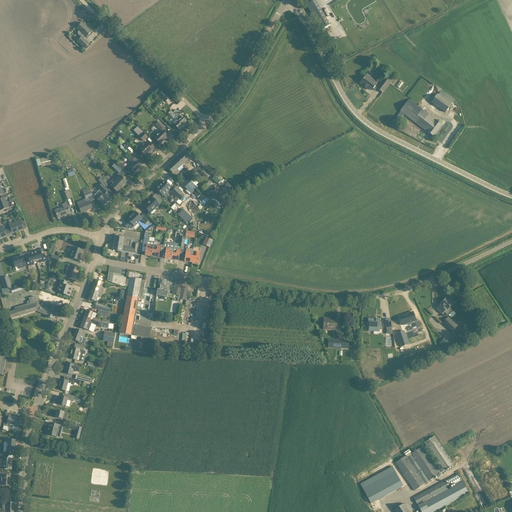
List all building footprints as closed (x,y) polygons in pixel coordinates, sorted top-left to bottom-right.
[(322,29),(329,25),(315,0),(314,0),(312,1),(306,5),(320,30),(322,29)] [(345,0),(359,28),(372,22),(360,0),(345,0)] [(330,7),(344,31),(352,26),(338,2),(330,7)] [(82,23),(77,29),(79,31),(78,32),(78,34),(81,38),(78,41),(85,48),(89,44),(84,39),(86,37),(86,38),(91,32),(82,23)] [(366,76),(363,79),(360,83),(366,88),(366,87),(371,91),(375,86),(377,87),(377,88),(382,93),(385,89),(389,83),(384,79),(379,85),(366,76)] [(437,94),(431,103),(445,113),(451,104),(454,99),(441,90),(438,95),(437,94)] [(170,98),(163,91),(158,95),(165,102),(170,98)] [(409,100),(403,107),(400,111),(433,137),(436,133),(442,125),(409,100)] [(176,127),(179,130),(188,122),(183,117),(182,118),(175,111),(173,113),(171,111),(168,113),(173,118),(175,116),(178,118),(175,121),(173,123),(176,127)] [(161,131),(164,127),(159,122),(155,125),(161,131)] [(162,131),(154,138),(160,144),(168,137),(162,131)] [(143,142),(148,137),(143,132),(139,137),(143,142)] [(145,143),(139,149),(145,156),(148,153),(149,155),(155,149),(148,142),(146,144),(145,143)] [(178,169),(182,166),(186,171),(192,165),(187,161),(190,158),(188,156),(185,152),(167,168),(171,171),(176,176),(180,172),(178,169)] [(121,163),(117,167),(121,171),(122,170),(127,175),(130,171),(131,170),(135,173),(138,169),(141,167),(136,162),(135,161),(137,159),(133,155),(131,158),(130,159),(129,160),(131,162),(125,167),(121,163)] [(47,157),(39,159),(41,166),(41,167),(45,166),(45,163),(48,162),(48,159),(47,157)] [(215,171),(197,157),(194,161),(202,167),(202,168),(212,176),(215,171)] [(114,164),(112,167),(119,173),(117,175),(120,177),(116,181),(122,187),(127,182),(122,177),(121,176),(122,176),(119,173),(121,171),(117,167),(114,164)] [(223,178),(216,173),(214,176),(214,177),(220,181),(223,178)] [(98,181),(103,186),(105,187),(108,185),(101,178),(99,181),(98,181)] [(187,178),(181,184),(191,194),(197,188),(187,178)] [(198,184),(193,178),(190,181),(195,186),(198,184)] [(110,183),(108,185),(110,188),(111,187),(117,192),(122,187),(116,181),(114,179),(110,183)] [(156,189),(163,196),(166,193),(167,194),(170,191),(169,190),(171,187),(164,181),(156,189)] [(106,197),(104,195),(108,191),(101,185),(100,186),(101,188),(100,189),(100,190),(94,196),(98,201),(100,203),(104,206),(109,201),(105,198),(106,197)] [(178,199),(180,201),(185,196),(183,194),(177,188),(176,187),(171,192),(178,199)] [(92,208),(88,198),(92,197),(89,188),(83,191),(86,199),(85,200),(77,203),(81,213),(92,208)] [(65,201),(72,198),(70,190),(62,193),(65,201)] [(0,211),(4,210),(6,210),(6,211),(12,209),(11,207),(12,207),(8,197),(7,195),(1,198),(2,200),(0,200),(0,211)] [(146,205),(144,207),(147,211),(149,213),(155,207),(156,209),(160,206),(159,205),(156,201),(152,198),(153,199),(146,205)] [(69,209),(66,203),(62,205),(63,208),(55,211),(56,214),(58,218),(71,213),(69,209)] [(186,223),(191,218),(183,209),(177,214),(186,223)] [(136,212),(132,216),(138,223),(141,220),(146,224),(149,221),(143,215),(141,217),(136,212)] [(131,229),(138,223),(132,216),(127,220),(129,222),(124,226),(126,228),(131,229)] [(18,222),(15,223),(18,231),(24,229),(24,230),(27,229),(24,222),(21,223),(20,219),(17,220),(18,222)] [(13,234),(18,231),(15,223),(12,224),(11,222),(9,224),(10,228),(7,229),(10,235),(13,234)] [(7,237),(10,235),(7,229),(4,230),(3,226),(0,227),(1,229),(0,228),(0,236),(1,238),(7,236),(7,237)] [(145,255),(152,256),(153,245),(154,242),(149,241),(149,238),(148,237),(148,233),(145,232),(144,239),(143,239),(142,247),(146,248),(145,255)] [(113,250),(137,254),(139,239),(115,235),(115,236),(116,236),(116,237),(115,237),(113,250)] [(173,253),(171,260),(178,261),(179,256),(179,255),(179,254),(181,247),(183,248),(185,237),(182,237),(182,239),(180,239),(179,244),(179,247),(177,249),(173,248),(173,253)] [(203,244),(209,248),(212,241),(206,238),(203,244)] [(164,246),(163,252),(166,252),(165,253),(165,258),(171,260),(173,253),(173,248),(170,247),(170,248),(169,248),(166,248),(167,242),(164,242),(164,245),(164,246)] [(159,253),(160,246),(153,245),(152,256),(159,258),(159,253)] [(70,254),(69,257),(79,261),(82,250),(74,247),(72,254),(70,254)] [(185,257),(184,262),(191,263),(192,257),(193,249),(186,248),(186,251),(186,253),(185,257)] [(35,258),(36,261),(39,261),(40,263),(47,261),(45,255),(42,256),(40,250),(34,253),(35,258)] [(192,257),(191,263),(198,264),(199,259),(200,253),(197,252),(196,258),(192,257)] [(26,261),(27,266),(28,267),(34,265),(34,263),(36,262),(36,261),(35,258),(34,253),(27,255),(29,260),(26,261)] [(12,263),(14,267),(15,267),(15,268),(18,267),(19,269),(27,267),(26,264),(24,260),(22,261),(20,256),(13,259),(14,262),(12,263)] [(64,277),(70,279),(75,281),(79,269),(67,265),(64,277)] [(121,334),(130,335),(132,324),(137,298),(140,299),(140,297),(142,297),(145,282),(141,282),(141,280),(129,278),(129,279),(126,279),(126,278),(113,275),(113,274),(109,273),(109,272),(107,281),(112,282),(112,283),(124,287),(124,286),(126,287),(129,287),(128,290),(128,292),(121,334)] [(5,288),(11,286),(8,276),(2,278),(5,288)] [(103,282),(95,279),(91,290),(102,294),(102,293),(104,288),(101,287),(103,282)] [(159,279),(156,295),(167,297),(168,290),(169,290),(170,287),(169,286),(168,286),(167,287),(165,287),(166,280),(159,279)] [(57,292),(65,295),(70,296),(73,288),(66,286),(67,282),(60,280),(57,292)] [(174,287),(173,291),(180,292),(180,296),(179,299),(186,300),(186,297),(188,290),(175,287),(174,287)] [(98,296),(101,297),(102,294),(91,290),(88,299),(92,301),(95,302),(98,296)] [(58,308),(53,306),(51,305),(50,306),(37,301),(36,301),(35,297),(29,298),(30,301),(27,301),(27,303),(27,304),(15,308),(16,310),(9,312),(11,319),(36,311),(47,315),(46,316),(53,319),(58,308)] [(453,311),(449,307),(452,304),(446,298),(440,304),(441,304),(436,309),(442,315),(445,312),(448,316),(453,311)] [(95,309),(98,310),(109,313),(110,308),(96,305),(95,309)] [(101,322),(109,323),(109,321),(107,320),(105,320),(102,320),(95,317),(96,313),(93,312),(87,310),(84,317),(101,323),(101,322)] [(413,312),(399,317),(402,325),(416,320),(413,312)] [(100,327),(100,326),(101,327),(101,328),(108,329),(109,323),(101,322),(101,323),(84,317),(81,327),(92,332),(93,332),(96,325),(100,327)] [(448,317),(442,323),(451,332),(457,326),(448,317)] [(324,319),(323,324),(323,330),(331,330),(331,328),(336,328),(336,325),(337,320),(329,320),(329,319),(324,319)] [(379,323),(379,319),(368,319),(368,323),(369,323),(369,329),(381,329),(381,323),(379,323)] [(160,340),(170,341),(172,325),(162,324),(160,340)] [(76,329),(72,340),(76,341),(79,342),(78,343),(84,345),(86,339),(85,338),(86,333),(87,333),(80,331),(76,329)] [(401,347),(408,344),(404,331),(396,334),(401,347)] [(450,343),(444,338),(439,344),(445,349),(450,343)] [(328,339),(328,348),(347,349),(348,340),(328,339)] [(81,362),(83,354),(84,346),(75,344),(74,348),(72,348),(70,359),(81,362)] [(64,373),(72,375),(73,369),(78,371),(79,366),(67,363),(64,373)] [(76,376),(75,379),(76,379),(81,381),(86,382),(91,383),(92,379),(76,375),(76,376)] [(60,384),(58,389),(63,390),(66,391),(67,384),(68,383),(71,384),(71,382),(75,383),(76,379),(75,379),(72,378),(64,376),(63,380),(61,379),(60,382),(59,382),(59,383),(60,384)] [(58,404),(63,405),(65,406),(67,400),(73,401),(73,400),(79,402),(80,398),(74,397),(68,395),(63,394),(62,397),(60,396),(58,404)] [(63,419),(66,420),(67,419),(68,413),(64,412),(57,410),(55,417),(62,419),(63,419)] [(5,420),(3,426),(4,426),(9,427),(8,429),(18,431),(19,427),(21,419),(15,418),(10,417),(10,416),(9,416),(8,420),(5,420)] [(57,437),(60,426),(50,423),(48,430),(49,430),(48,435),(57,437)] [(71,424),(70,429),(76,430),(75,434),(80,435),(82,428),(81,427),(77,426),(71,424)] [(422,447),(411,454),(410,453),(411,452),(409,450),(404,453),(406,456),(395,463),(414,491),(453,464),(434,436),(424,443),(427,447),(425,448),(427,451),(428,450),(441,469),(439,470),(422,447)] [(16,440),(11,440),(8,440),(7,452),(10,452),(15,453),(16,440)] [(12,459),(7,458),(7,456),(0,455),(0,459),(1,460),(1,469),(6,469),(11,470),(11,469),(12,459)] [(0,471),(0,475),(2,475),(1,486),(5,486),(10,486),(11,476),(4,476),(5,472),(0,471)] [(395,471),(363,489),(371,504),(403,486),(400,482),(395,471)] [(434,511),(468,494),(462,482),(448,489),(448,488),(447,487),(454,484),(454,485),(462,481),(458,474),(414,498),(420,511),(434,511)] [(14,511),(15,503),(10,503),(2,502),(2,511),(4,511),(0,511),(14,511)] [(409,511),(404,503),(394,510),(395,511),(409,511)]
